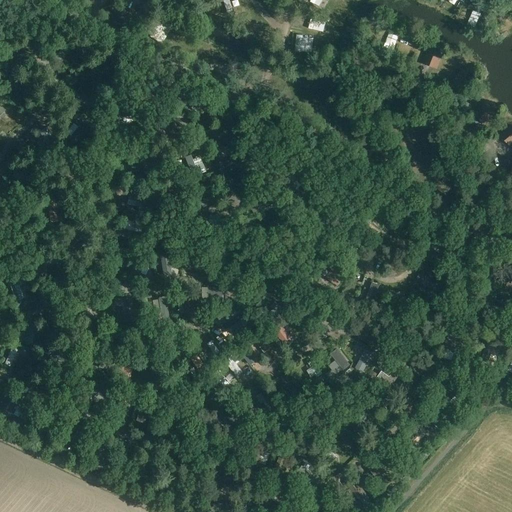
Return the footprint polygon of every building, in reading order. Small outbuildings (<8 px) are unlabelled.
[(259,22),(261,17),(248,12),(246,17),(259,22)] [(150,37),(164,45),(176,22),(162,15),(150,37)] [(388,30),(382,43),(394,50),(401,36),(388,30)] [(295,48),(311,49),(311,36),(295,36),(295,48)] [(438,69),(443,55),(428,49),(422,63),(438,69)] [(108,68),(92,64),(88,80),(104,85),(108,68)] [(466,91),(475,79),(462,69),(453,81),(466,91)] [(83,74),(75,72),(72,85),(79,87),(83,74)] [(200,97),(195,103),(200,107),(205,101),(200,97)] [(485,126),(496,113),(483,103),(473,115),(485,126)] [(140,104),(134,107),(137,112),(143,109),(140,104)] [(354,127),(347,122),(337,135),(344,140),(354,127)] [(511,146),(511,124),(500,134),(510,147),(511,146)] [(185,134),(181,138),(185,143),(189,139),(185,134)] [(235,162),(245,156),(242,150),(231,156),(235,162)] [(191,165),(187,167),(190,176),(202,171),(196,156),(188,159),(191,165)] [(297,199),(317,188),(311,177),(291,188),(297,199)] [(193,196),(196,206),(212,201),(209,191),(193,196)] [(372,226),(389,211),(381,202),(364,217),(372,226)] [(463,256),(459,252),(455,257),(459,261),(463,256)] [(195,291),(196,301),(205,300),(204,290),(195,291)] [(239,300),(246,304),(249,299),(243,294),(239,300)] [(225,305),(213,311),(215,316),(228,311),(225,305)] [(243,315),(248,320),(255,314),(250,309),(243,315)] [(291,318),(287,312),(281,317),(285,322),(291,318)] [(157,314),(148,316),(151,328),(160,326),(157,314)] [(384,323),(378,319),(374,323),(379,328),(384,323)] [(282,330),(287,327),(283,321),(272,329),(282,343),(289,339),(282,330)] [(264,325),(259,329),(262,334),(267,330),(264,325)] [(444,350),(458,354),(463,332),(449,329),(444,350)] [(10,338),(12,344),(18,341),(16,336),(10,338)] [(257,336),(252,340),(261,350),(265,346),(257,336)] [(206,341),(201,345),(208,352),(213,349),(206,341)] [(0,360),(0,367),(5,369),(14,351),(6,348),(0,360)] [(236,348),(232,351),(236,356),(240,353),(236,348)] [(361,349),(353,364),(359,367),(367,352),(361,349)] [(243,352),(233,361),(241,369),(251,360),(243,352)] [(221,363),(232,377),(239,371),(229,357),(221,363)] [(309,362),(301,367),(308,378),(316,372),(309,362)] [(372,370),(368,376),(373,380),(377,374),(372,370)] [(115,409),(130,400),(125,391),(110,400),(115,409)] [(159,399),(152,398),(150,404),(157,406),(159,399)] [(35,403),(30,400),(27,407),(32,410),(35,403)] [(192,403),(187,408),(192,413),(197,408),(192,403)] [(342,422),(347,417),(342,413),(338,417),(342,422)] [(35,424),(29,421),(26,426),(32,429),(35,424)] [(406,451),(402,455),(407,460),(411,456),(406,451)] [(369,476),(361,482),(366,489),(374,483),(369,476)] [(354,502),(349,506),(354,511),(360,511),(361,511),(354,502)]
